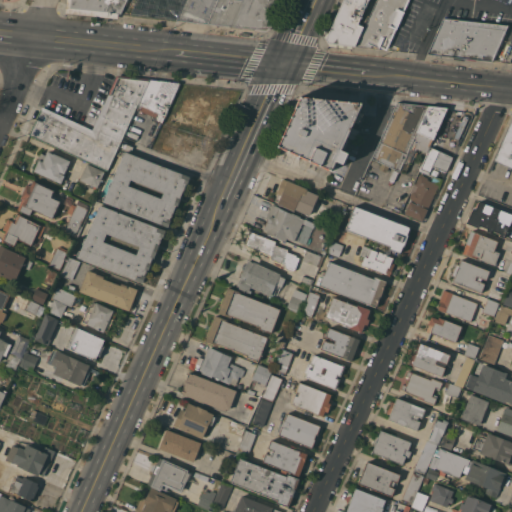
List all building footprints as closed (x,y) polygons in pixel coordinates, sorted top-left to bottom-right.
[(127,0),(121,14),(118,13),(118,14),(118,18),(65,12),(66,0),(127,0)] [(218,0),(208,23),(177,20),(185,0),(218,0)] [(281,0),(270,28),(266,30),(208,23),(218,0),(281,0)] [(367,0),(358,23),(364,26),(355,45),(327,43),(326,40),(343,0),(367,0)] [(407,0),(403,11),(396,26),(386,49),(380,46),(379,48),(372,45),(370,47),(356,46),(376,0),(407,0)] [(492,61),(428,53),(444,18),(508,25),(492,61)] [(137,108),(136,108),(107,170),(30,134),(43,106),(92,129),(116,76),(150,80),(137,108)] [(151,78),(178,81),(178,83),(180,83),(161,123),(154,120),(156,117),(137,108),(150,80),(151,78)] [(331,171),(275,147),(299,94),(362,101),(357,111),(362,113),(358,123),(353,120),(351,126),(359,130),(355,140),(346,136),(340,149),(348,153),(342,165),(335,161),(331,171)] [(432,138),(426,152),(417,148),(415,152),(414,152),(404,173),(389,166),(386,172),(379,169),(382,163),(371,158),(397,102),(447,107),(433,139),(432,138)] [(511,168),(494,160),(511,120),(511,168)] [(430,146),(453,157),(454,158),(448,171),(447,171),(442,180),(419,172),(430,146)] [(70,161),(64,173),(60,171),(59,173),(65,175),(61,183),(34,170),(38,161),(37,160),(41,152),(45,155),(47,150),(70,161)] [(103,201),(103,200),(102,199),(105,194),(106,194),(109,188),(108,188),(110,181),(112,182),(113,177),(112,177),(115,171),(116,172),(117,170),(116,170),(118,164),(119,165),(122,158),(121,157),(123,152),(125,152),(125,151),(190,176),(187,184),(186,183),(184,190),(185,190),(180,201),(180,200),(178,206),(176,205),(176,207),(174,213),(173,212),(170,219),(171,219),(168,227),(103,201)] [(105,171),(97,188),(79,179),(87,163),(105,171)] [(428,178),(427,179),(439,185),(422,221),(404,213),(410,200),(410,201),(411,200),(410,199),(410,197),(410,194),(411,193),(410,192),(414,183),(415,183),(419,174),(428,178)] [(282,178),(308,190),(304,200),(306,201),(300,214),(277,203),(281,195),(276,193),(282,178)] [(27,184),(30,185),(33,180),(38,183),(53,190),(51,197),(60,201),(52,218),(32,209),(29,215),(17,209),(22,198),(20,198),(27,184)] [(75,237),(64,232),(71,214),(67,212),(70,203),(75,205),(78,200),(88,204),(87,206),(88,207),(75,237)] [(511,219),(503,237),(499,235),(499,233),(491,230),(490,232),(486,230),(487,228),(478,225),(477,227),(466,222),(473,206),(475,207),(477,201),(478,202),(479,201),(511,214),(511,219)] [(266,233),(267,230),(264,228),(268,219),(266,218),(272,203),(290,211),(289,213),(304,219),(305,217),(318,222),(316,225),(308,221),(307,224),(313,227),(306,244),(294,239),(294,241),(286,238),(285,241),(266,233)] [(77,257),(78,256),(76,256),(79,250),(81,251),(83,244),(82,243),(84,237),(86,238),(88,233),(87,233),(89,227),(90,228),(92,224),(91,223),(94,218),(95,218),(98,211),(97,211),(99,205),(100,206),(100,205),(166,230),(163,238),(162,237),(154,258),(152,258),(150,263),(151,263),(148,270),(147,270),(145,275),(142,283),(77,257)] [(354,205),(410,227),(407,234),(408,235),(403,247),(403,246),(400,253),(388,248),(389,246),(345,229),(354,205)] [(341,212),(335,226),(322,220),(327,207),(341,212)] [(21,214),(20,215),(32,220),(31,221),(40,225),(41,224),(45,225),(39,238),(35,236),(31,245),(17,239),(13,245),(4,241),(3,242),(1,241),(5,230),(2,229),(7,218),(10,220),(11,219),(13,220),(16,212),(21,214)] [(284,268),(285,266),(281,265),(281,264),(272,260),(270,259),(269,258),(270,256),(247,246),(245,245),(245,244),(245,242),(250,231),(251,230),(253,231),(254,233),(272,239),(272,238),(275,239),(275,240),(276,241),(275,244),(276,245),(277,244),(279,245),(279,246),(287,249),(287,251),(288,252),(289,251),(291,252),(291,253),(296,255),(296,256),(299,258),(295,270),(294,271),(292,271),(291,271),(284,268)] [(498,241),(494,250),(499,252),(495,265),(479,259),(479,258),(476,257),(476,258),(462,253),(471,230),(498,241)] [(339,257),(327,252),(332,240),(343,245),(339,257)] [(0,245),(26,257),(25,257),(29,259),(29,260),(32,261),(29,269),(26,268),(25,268),(21,267),(15,281),(6,277),(6,278),(2,277),(0,281),(0,245)] [(393,257),(391,262),(395,263),(390,276),(361,264),(364,256),(359,254),(363,245),(393,257)] [(66,252),(63,258),(64,259),(59,269),(49,264),(56,247),(66,252)] [(323,256),(321,263),(320,262),(318,267),(302,260),(306,250),(323,256)] [(72,281),(60,276),(69,257),(80,262),(72,281)] [(461,259),(489,271),(486,280),(476,276),(475,279),(484,283),(481,292),(452,281),(461,259)] [(280,274),(280,275),(285,278),(280,288),(277,287),(274,295),(271,294),(270,296),(253,288),(250,293),(236,286),(248,260),(253,262),(280,274)] [(323,274),(324,275),(329,261),(374,278),(375,276),(387,281),(381,297),(380,296),(377,303),(378,304),(376,307),(319,285),(323,274)] [(87,269),(96,272),(96,273),(104,276),(103,278),(120,285),(121,283),(127,285),(126,287),(128,288),(129,285),(137,289),(129,310),(79,291),(87,269)] [(502,270),(509,273),(503,289),(496,286),(502,270)] [(313,279),(311,284),(301,280),(303,275),(313,279)] [(76,295),(71,306),(52,297),(57,286),(76,295)] [(228,287),(240,292),(240,293),(280,309),(271,333),(259,328),(260,327),(231,315),(230,317),(218,313),(228,287)] [(48,293),(43,304),(31,298),(36,288),(48,293)] [(307,294),(299,312),(286,307),(294,288),(307,294)] [(501,298),(496,301),(491,290),(496,288),(501,298)] [(0,289),(10,294),(3,309),(7,311),(3,322),(1,321),(0,323),(0,289)] [(477,303),(470,322),(438,309),(440,302),(439,302),(444,289),(477,303)] [(511,306),(503,303),(508,289),(511,290),(511,306)] [(320,295),(311,317),(301,313),(310,291),(320,295)] [(333,297),(357,306),(357,304),(370,309),(368,315),(370,316),(366,327),(364,326),(361,332),(348,327),(349,325),(325,316),(333,297)] [(35,314),(24,309),(29,298),(40,304),(35,314)] [(499,302),(494,316),(482,311),(487,298),(499,302)] [(66,305),(61,317),(48,311),(54,299),(66,305)] [(82,321),(89,305),(91,306),(93,301),(117,312),(114,319),(113,319),(107,332),(82,321)] [(505,324),(495,321),(502,305),(505,306),(511,308),(511,315),(509,314),(505,324)] [(59,319),(47,345),(34,339),(46,313),(59,319)] [(215,315),(228,320),(228,322),(267,337),(258,361),(247,357),(247,355),(219,344),(218,345),(205,340),(215,315)] [(455,342),(430,332),(432,325),(428,324),(431,316),(438,319),(439,317),(462,326),(455,342)] [(76,326),(104,339),(102,344),(105,345),(103,349),(103,348),(101,353),(100,356),(97,355),(95,360),(66,346),(76,326)] [(359,339),(351,361),(320,349),(324,340),(327,341),(329,342),(331,342),(334,343),(335,341),(332,339),(330,338),(325,336),(329,327),(359,339)] [(0,330),(1,331),(0,333),(0,338),(2,339),(2,340),(11,344),(6,356),(3,354),(0,360),(0,330)] [(15,369),(5,365),(14,356),(15,356),(16,354),(10,352),(19,334),(30,339),(22,357),(21,357),(15,369)] [(503,339),(494,364),(479,358),(489,334),(503,339)] [(450,354),(446,363),(437,359),(435,363),(445,367),(441,376),(412,365),(415,356),(413,356),(415,350),(417,351),(420,343),(450,354)] [(475,358),(464,354),(468,343),(479,347),(475,358)] [(209,346),(232,356),(229,362),(243,368),(243,369),(245,370),(242,377),(239,376),(235,385),(230,383),(229,384),(220,380),(220,379),(212,375),(211,377),(201,372),(202,371),(199,369),(209,346)] [(285,374),(274,369),(283,349),(293,353),(285,374)] [(89,367),(91,368),(83,385),(81,384),(80,386),(53,373),(56,366),(48,362),(50,359),(52,360),(56,350),(90,365),(89,367)] [(32,371),(19,365),(26,351),(38,357),(32,371)] [(341,365),(342,364),(345,365),(340,376),(337,375),(337,377),(340,378),(335,389),(332,388),(333,387),(306,376),(309,368),(312,370),(315,364),(311,362),(314,354),(341,365)] [(463,385),(453,381),(465,355),(474,359),(463,385)] [(272,369),(266,384),(252,378),(258,363),(272,369)] [(507,373),(505,378),(511,380),(511,404),(510,404),(509,402),(505,401),(504,402),(473,390),(473,389),(466,386),(470,373),(478,376),(483,363),(507,373)] [(403,384),(405,385),(409,376),(406,375),(408,371),(431,380),(431,378),(442,382),(440,388),(435,386),(433,394),(437,395),(434,404),(423,400),(424,397),(401,388),(403,384)] [(188,372),(192,374),(192,373),(236,391),(229,410),(226,408),(225,411),(183,394),(185,391),(181,390),(188,372)] [(272,401),(262,397),(272,374),(282,378),(272,401)] [(331,394),(328,402),(331,403),(328,412),(325,411),(323,416),(291,404),(294,394),(297,395),(299,392),(296,391),(299,382),(331,394)] [(457,397),(446,393),(450,382),(461,387),(457,397)] [(489,401),(479,425),(461,418),(470,394),(489,401)] [(425,409),(422,418),(413,414),(411,418),(420,421),(417,430),(388,419),(397,397),(425,409)] [(272,402),(263,425),(253,421),(261,398),(272,402)] [(197,406),(197,405),(207,410),(207,411),(214,414),(213,416),(215,417),(206,436),(204,435),(202,438),(173,425),(180,408),(185,410),(188,402),(197,406)] [(511,409),(511,435),(496,430),(505,407),(511,409)] [(48,415),(44,425),(32,420),(34,417),(30,416),(33,409),(48,415)] [(321,426),(317,435),(315,438),(316,438),(312,448),(279,435),(282,427),(281,427),(283,420),(284,421),(287,412),(321,426)] [(427,440),(432,429),(431,428),(434,420),(435,420),(436,419),(442,421),(443,419),(448,421),(447,424),(442,436),(441,435),(437,444),(427,440)] [(240,424),(238,430),(230,427),(232,421),(240,424)] [(201,442),(194,461),(159,448),(166,429),(201,442)] [(246,457),(236,454),(246,430),(255,434),(246,457)] [(372,452),(374,445),(372,444),(375,436),(378,436),(380,430),(411,442),(408,450),(411,451),(409,457),(406,456),(402,464),(372,452)] [(439,444),(444,432),(444,433),(445,431),(456,435),(451,449),(439,444)] [(511,459),(510,465),(479,453),(480,451),(472,448),(475,439),(480,440),(481,437),(485,438),(487,432),(503,439),(504,438),(511,440),(511,459)] [(266,453),(269,454),(271,449),(268,448),(271,440),(290,447),(291,444),(296,447),(295,449),(300,451),(307,453),(304,462),(299,476),(287,471),(286,473),(281,471),(281,469),(262,462),(266,453)] [(437,444),(425,472),(415,468),(427,440),(437,444)] [(12,445),(18,448),(19,446),(24,449),(26,444),(41,451),(44,445),(55,450),(44,476),(39,474),(38,475),(17,465),(18,464),(13,462),(13,463),(5,459),(12,445)] [(499,492),(498,492),(496,497),(485,493),(487,487),(465,478),(467,474),(461,472),(459,477),(452,474),(452,475),(442,471),(442,470),(435,468),(435,469),(429,466),(436,450),(438,451),(439,447),(470,459),(470,460),(472,461),(473,459),(506,473),(499,492)] [(163,485),(160,490),(147,484),(159,457),(188,470),(188,471),(191,473),(188,481),(186,480),(181,493),(163,485)] [(239,458),(287,476),(287,474),(299,479),(298,480),(299,480),(295,489),(292,496),(289,506),(288,506),(288,507),(276,502),(277,500),(230,482),(239,458)] [(400,474),(397,482),(395,482),(393,487),(395,488),(391,496),(358,483),(359,481),(357,481),(359,476),(361,476),(362,474),(360,473),(362,470),(363,470),(364,468),(363,468),(365,462),(366,463),(366,461),(400,474)] [(426,476),(429,467),(439,471),(436,479),(426,476)] [(412,503),(402,499),(413,473),(415,474),(416,472),(424,476),(412,503)] [(17,475),(22,478),(23,476),(38,483),(37,485),(39,486),(34,498),(32,497),(31,500),(17,494),(18,493),(11,490),(17,475)] [(222,509),(212,505),(222,482),(232,486),(222,509)] [(447,507),(437,503),(429,500),(433,490),(432,489),(434,483),(453,491),(451,497),(453,498),(451,503),(449,502),(447,507)] [(177,499),(176,500),(178,501),(173,511),(171,511),(169,511),(165,510),(164,511),(137,511),(135,511),(145,488),(150,490),(151,487),(177,499)] [(348,511),(346,511),(349,503),(348,502),(350,495),(352,496),(355,488),(385,500),(382,507),(383,508),(381,511),(348,511)] [(208,509),(197,504),(204,489),(209,492),(211,490),(215,492),(208,509)] [(422,510),(412,506),(418,491),(428,496),(422,510)] [(29,511),(0,511),(0,494),(6,497),(31,509),(29,511)] [(272,507),(272,508),(282,511),(281,511),(231,511),(233,509),(235,510),(241,495),(272,507)] [(490,511),(460,511),(462,508),(459,507),(461,502),(463,503),(467,495),(471,497),(472,496),(491,504),(494,505),(490,511)]
